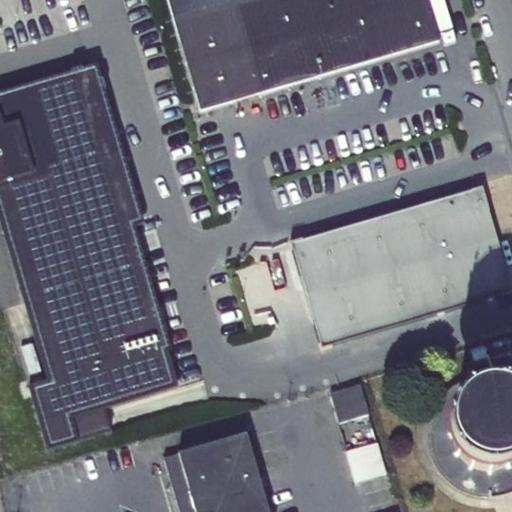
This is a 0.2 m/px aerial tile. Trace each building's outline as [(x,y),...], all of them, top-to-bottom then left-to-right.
[(165,0),(199,115),(438,44),(437,39),(436,39),(424,0),(165,0)] [(0,168),(4,181),(0,181),(0,225),(35,342),(36,342),(48,383),(28,389),(47,453),(78,443),(78,442),(110,432),(103,409),(175,388),(164,353),(170,351),(132,228),(143,225),(113,127),(99,131),(92,107),(0,134),(0,168)] [(511,293),(481,188),(289,245),(321,350),(331,347),(331,346),(501,296),(501,297),(511,293)] [(495,382),(488,381),(481,382),(474,383),(468,385),(461,387),(455,391),(450,395),(445,400),(441,405),(437,411),(434,417),(432,423),(431,430),(430,437),(430,444),(431,451),(433,457),(436,463),(439,469),(443,475),(448,480),(454,484),(459,488),(465,491),(472,493),(479,494),(486,495),(492,495),(499,493),(506,491),(511,488),(511,387),(508,385),(502,383),(495,382)] [(359,386),(329,395),(338,425),(368,416),(359,386)] [(267,511),(245,436),(178,457),(193,511),(267,511)] [(376,444),(346,453),(355,484),(385,475),(376,444)] [(193,511),(178,457),(163,461),(177,511),(193,511)]
